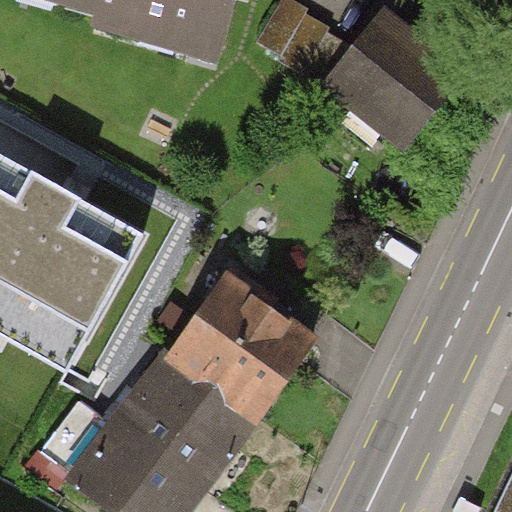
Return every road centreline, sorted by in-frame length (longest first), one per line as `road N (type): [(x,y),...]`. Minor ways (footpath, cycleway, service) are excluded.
road 1 (primary): [(369,511),(511,216)]
road 2 (residential): [(403,0),(511,87)]
